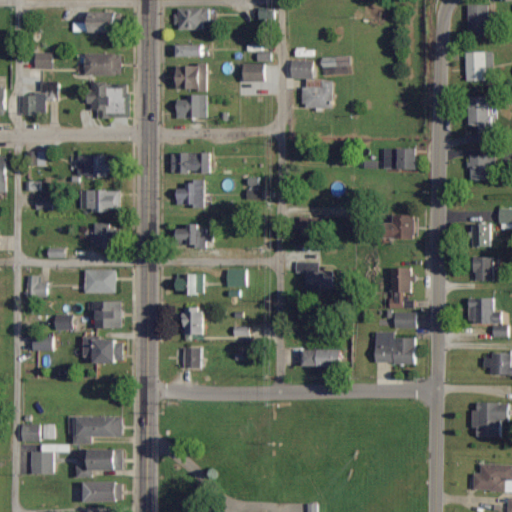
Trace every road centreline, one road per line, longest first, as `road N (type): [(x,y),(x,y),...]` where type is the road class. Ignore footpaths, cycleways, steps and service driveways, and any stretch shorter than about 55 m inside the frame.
road 1 (residential): [(16,0),(12,511)]
road 2 (secondary): [(150,511),(153,0)]
road 3 (residential): [(437,511),(441,6)]
road 4 (residential): [(284,0),(281,390)]
road 5 (residential): [(151,395),(437,389)]
road 6 (residential): [(0,132),(283,130)]
road 7 (residential): [(282,255),(0,259)]
road 8 (residential): [(0,2),(153,2)]
road 9 (residential): [(284,0),(153,2)]
